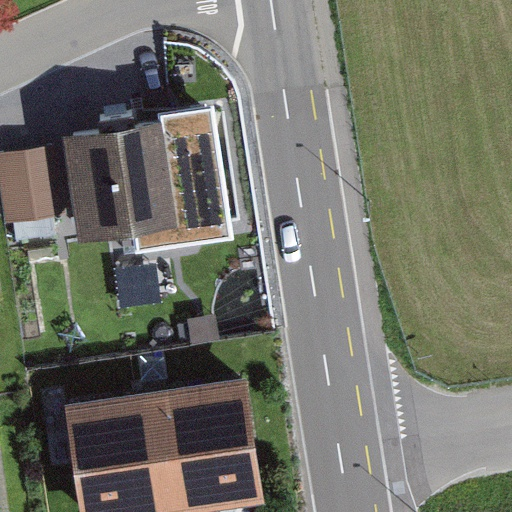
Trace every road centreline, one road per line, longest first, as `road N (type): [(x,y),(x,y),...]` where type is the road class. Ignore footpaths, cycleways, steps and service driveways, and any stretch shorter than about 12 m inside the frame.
road 1 (tertiary): [(351,487),(273,0)]
road 2 (residential): [(0,64),(149,0)]
